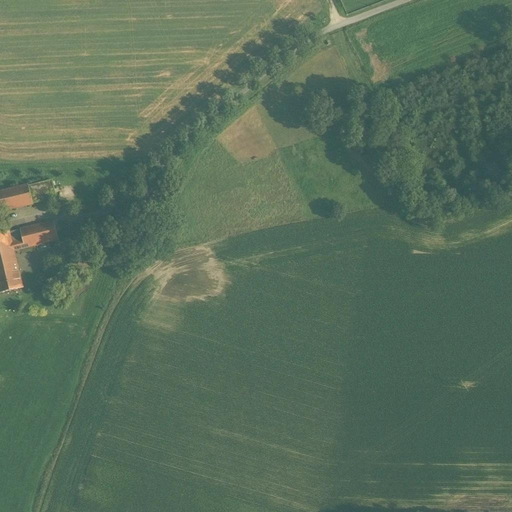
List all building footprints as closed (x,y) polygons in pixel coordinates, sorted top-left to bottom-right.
[(390,180),(390,193),(403,193),(403,180),(390,180)] [(25,186),(0,192),(0,212),(30,205),(29,200),(50,194),(48,185),(27,191),(25,186)] [(126,219),(113,234),(120,240),(133,225),(126,219)] [(52,223),(0,235),(0,253),(13,251),(57,240),(52,223)] [(97,255),(85,248),(81,254),(93,262),(97,255)] [(0,253),(0,293),(22,288),(13,251),(0,253)]
